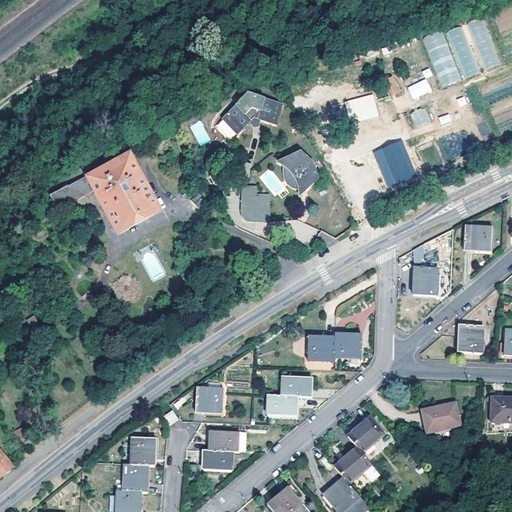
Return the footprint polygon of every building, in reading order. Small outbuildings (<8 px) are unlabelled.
[(466,77),(478,73),(460,26),(448,31),(466,77)] [(460,81),(442,30),(423,37),(440,87),(460,81)] [(412,99),(431,92),(427,79),(407,86),(412,99)] [(400,94),(392,80),(383,84),(391,97),(392,99),(400,94)] [(248,93),(224,117),(239,133),(251,121),(254,125),(259,123),(261,118),(276,123),(281,104),(248,93)] [(337,123),(366,114),(364,105),(334,114),(337,123)] [(424,107),(409,114),(416,127),(430,121),(424,107)] [(438,117),(441,125),(451,121),(449,114),(438,117)] [(373,151),(387,188),(416,176),(402,140),(373,151)] [(299,155),(280,163),(286,168),(288,169),(292,174),(295,181),(297,186),(299,196),(316,181),(311,165),(299,155)] [(127,164),(95,182),(120,226),(152,208),(127,164)] [(292,174),(288,169),(284,175),(284,178),(284,181),(286,184),(289,186),(291,187),(297,186),(295,181),(292,174)] [(241,201),(256,202),(256,194),(257,192),(257,186),(245,185),(241,201)] [(256,202),(256,219),(269,219),(270,192),(265,192),(265,194),(256,194),(256,202)] [(250,219),(256,219),(256,202),(241,201),(241,210),(243,215),(246,217),(250,219)] [(492,230),(465,229),(463,250),(491,252),(492,230)] [(438,270),(414,269),(413,296),(436,297),(438,270)] [(36,319),(28,324),(33,332),(41,326),(36,319)] [(483,328),(460,326),(458,353),(481,355),(483,328)] [(511,332),(505,332),(503,355),(511,355),(511,332)] [(334,339),(334,358),(360,359),(361,336),(335,334),(334,339)] [(308,361),(334,362),(334,358),(334,339),(309,338),(308,361)] [(296,398),(310,398),(311,379),(283,377),(281,397),(296,398)] [(209,390),(197,390),(196,412),(223,413),(224,391),(219,391),(209,390)] [(295,418),(296,398),(281,397),(268,397),(268,416),(295,418)] [(492,423),(511,423),(511,400),(493,400),(492,423)] [(458,427),(454,407),(439,409),(440,411),(423,415),(427,434),(458,427)] [(177,420),(172,412),(164,418),(170,425),(177,420)] [(371,420),(348,440),(358,451),(362,456),(384,437),(371,420)] [(21,426),(14,432),(22,443),(30,437),(21,426)] [(231,452),(238,452),(238,434),(210,432),(209,451),(231,452)] [(132,439),(131,466),(148,467),(154,467),(155,440),(132,439)] [(231,472),(231,452),(209,451),(204,451),(203,471),(231,472)] [(362,456),(358,451),(335,469),(344,480),(347,483),(349,486),(364,474),(373,484),(381,478),(362,456)] [(0,472),(9,466),(0,454),(0,472)] [(327,472),(333,467),(324,456),(318,461),(327,472)] [(0,477),(11,469),(9,466),(0,472),(0,477)] [(131,466),(125,466),(124,493),(140,494),(146,493),(148,467),(131,466)] [(344,480),(333,490),(335,493),(347,483),(344,480)] [(366,511),(369,510),(349,486),(347,483),(335,493),(333,490),(323,497),(336,511),(366,511)] [(272,511),(307,511),(290,491),(270,508),(272,511)] [(124,493),(117,493),(116,511),(139,511),(140,494),(124,493)]
